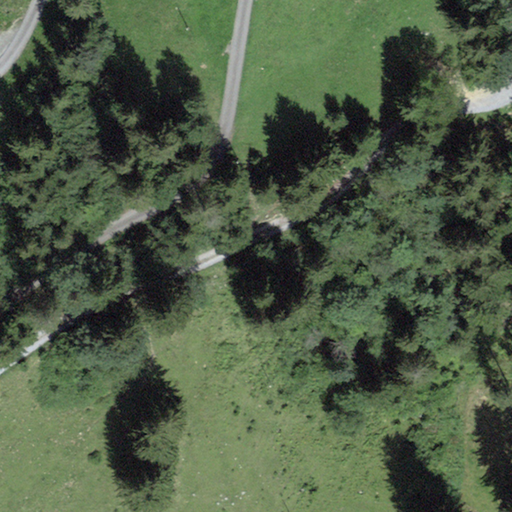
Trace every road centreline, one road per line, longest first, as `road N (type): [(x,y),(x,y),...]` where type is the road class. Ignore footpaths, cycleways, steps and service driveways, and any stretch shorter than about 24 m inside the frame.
road 1 (track): [(262,241),(384,154),(421,113),(499,105),(511,89)]
road 2 (track): [(227,144),(161,217),(45,285),(0,323)]
road 3 (track): [(0,363),(141,300)]
road 4 (track): [(249,0),(227,144)]
road 5 (track): [(141,300),(262,241)]
